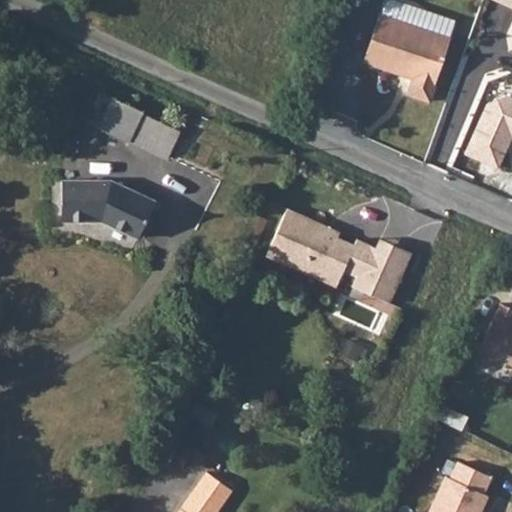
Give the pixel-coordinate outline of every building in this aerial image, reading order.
[(511,0),(502,0),(511,4),(511,25),(508,35),(511,36),(511,0)] [(372,15),(355,60),(405,79),(399,94),(419,102),(442,41),(372,15)] [(511,95),(502,92),(480,104),(459,152),(493,166),(506,135),(511,137),(511,95)] [(119,133),(131,139),(144,112),(131,105),(119,133)] [(144,112),(131,139),(202,169),(214,142),(144,112)] [(58,175),(56,211),(58,215),(101,218),(136,234),(150,200),(105,178),(58,175)] [(326,221),(285,202),(267,242),(299,256),(295,265),(331,281),(338,265),(351,270),(341,293),(379,309),(393,277),(362,264),(366,255),(359,252),(357,258),(344,252),(349,238),(323,227),(326,221)] [(263,251),(295,265),(299,256),(267,242),(263,251)] [(366,255),(362,264),(393,277),(401,258),(370,246),(366,255)] [(419,283),(429,258),(417,253),(407,278),(419,283)] [(511,310),(495,303),(475,350),(511,366),(511,310)] [(487,477),(453,462),(447,476),(440,473),(422,511),(478,511),(486,495),(481,492),(487,477)] [(200,471),(171,511),(208,511),(225,488),(200,471)]
